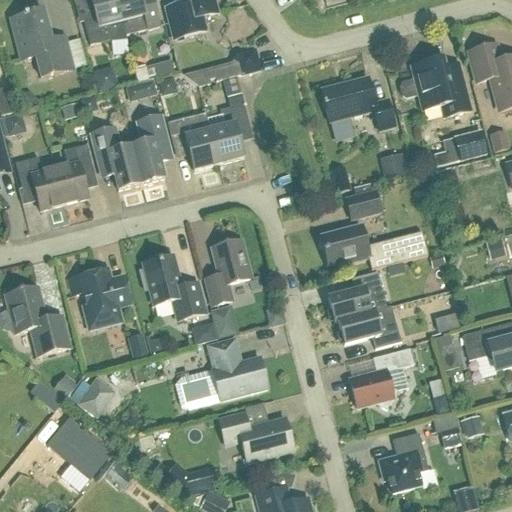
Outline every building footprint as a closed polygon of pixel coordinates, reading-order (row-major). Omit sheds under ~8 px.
[(126,43),(125,38),(124,39),(114,0),(89,0),(95,22),(84,25),(90,48),(111,43),(112,44),(126,43)] [(114,0),(124,39),(125,38),(159,30),(151,0),(114,0)] [(217,17),(212,0),(176,0),(179,9),(165,13),(173,44),(205,35),(205,34),(201,35),(198,22),(217,17)] [(51,51),(42,16),(27,19),(27,17),(23,18),(24,20),(11,24),(21,64),(39,60),(45,80),(73,73),(66,47),(65,47),(65,48),(51,51)] [(511,62),(500,65),(496,49),(468,56),(476,87),(491,83),(499,116),(511,112),(511,62)] [(239,78),(259,73),(254,53),(234,58),(239,78)] [(443,62),(410,71),(413,84),(401,87),(399,91),(401,100),(406,103),(417,100),(421,115),(440,111),(443,122),(471,115),(463,86),(450,89),(443,62)] [(175,65),(152,68),(153,76),(176,73),(175,65)] [(374,108),(367,82),(321,94),(324,108),(322,108),(323,112),(325,111),(329,127),(374,116),(379,136),(394,132),(387,104),(374,108)] [(135,103),(161,96),(158,83),(132,90),(135,103)] [(0,120),(13,117),(6,92),(0,93),(0,120)] [(209,134),(218,169),(243,162),(237,139),(250,136),(241,98),(228,101),(230,111),(219,114),(224,131),(209,134)] [(191,122),(167,128),(174,156),(187,152),(193,176),(218,169),(209,134),(205,118),(191,122)] [(164,183),(160,166),(172,163),(160,120),(136,126),(141,147),(131,150),(141,189),(164,183)] [(117,195),(141,189),(131,150),(120,153),(114,132),(90,138),(101,182),(113,179),(117,195)] [(487,159),(481,134),(453,141),(459,166),(487,159)] [(505,135),(489,139),(493,157),(509,154),(505,135)] [(0,178),(9,176),(0,140),(0,178)] [(54,173),(63,209),(88,203),(81,178),(93,175),(86,149),(63,155),(67,170),(54,173)] [(63,209),(54,173),(41,177),(38,162),(14,168),(21,193),(33,190),(39,216),(63,209)] [(344,171),(330,175),(337,198),(350,194),(344,171)] [(351,225),(380,217),(374,196),(345,203),(351,225)] [(320,241),(320,244),(318,247),(319,251),(323,253),(327,270),(349,264),(350,267),(368,263),(371,275),(427,260),(421,237),(391,244),(392,247),(367,253),(360,231),(320,241)] [(224,296),(222,291),(250,283),(240,245),(212,253),(219,280),(205,284),(212,311),(232,305),(229,294),(224,296)] [(180,292),(172,261),(157,265),(158,269),(143,272),(144,275),(139,276),(144,295),(149,294),(153,311),(172,306),(177,326),(205,318),(197,288),(180,292)] [(109,285),(104,283),(106,280),(105,274),(76,282),(67,284),(72,300),(83,297),(86,309),(83,310),(90,335),(105,331),(101,318),(116,314),(117,317),(118,317),(116,311),(130,308),(123,281),(110,285),(109,285)] [(370,316),(366,302),(383,298),(377,276),(351,283),(355,295),(327,302),(334,327),(337,326),(337,325),(370,316)] [(4,300),(8,314),(14,339),(30,335),(37,361),(70,353),(61,320),(46,324),(44,323),(40,310),(41,307),(37,292),(21,296),(21,295),(17,295),(18,297),(4,300)] [(230,311),(211,316),(218,343),(237,338),(230,311)] [(337,325),(337,326),(344,349),(371,342),(374,354),(401,347),(395,325),(377,330),(373,315),(370,316),(337,325)] [(456,319),(434,324),(437,337),(459,331),(456,319)] [(196,348),(216,343),(212,328),(195,332),(193,337),(196,348)] [(511,342),(500,345),(497,332),(500,332),(500,330),(462,340),(468,366),(485,361),(491,364),(494,376),(511,371),(511,342)] [(141,340),(128,343),(133,362),(146,359),(141,340)] [(437,359),(451,355),(447,340),(433,344),(437,359)] [(164,342),(149,345),(152,360),(167,357),(164,342)] [(234,344),(207,351),(212,373),(186,380),(184,374),(178,375),(179,381),(175,388),(181,410),(188,414),(267,394),(259,363),(240,367),(234,344)] [(386,413),(396,396),(392,392),(393,392),(390,392),(386,375),(413,368),(409,353),(372,363),(376,377),(349,385),(356,412),(367,410),(367,409),(369,404),(381,411),(386,413)] [(138,370),(115,372),(116,388),(139,387),(138,370)] [(100,403),(108,392),(95,383),(77,408),(96,422),(106,408),(100,403)] [(63,409),(67,394),(42,388),(38,403),(63,409)] [(444,401),(437,402),(434,407),(437,419),(448,416),(444,401)] [(511,416),(502,419),(509,446),(511,444),(511,416)] [(247,434),(243,418),(218,425),(225,450),(241,446),(246,467),(293,455),(285,424),(247,434)] [(468,422),(471,439),(483,437),(480,420),(468,422)] [(461,449),(456,432),(439,436),(444,453),(461,449)] [(420,490),(417,477),(427,474),(418,438),(392,445),(397,466),(379,470),(383,485),(388,484),(391,498),(420,490)] [(183,499),(188,478),(176,468),(170,476),(161,468),(154,476),(183,499)] [(459,494),(464,511),(483,511),(484,511),(478,489),(459,494)] [(258,511),(309,511),(308,506),(304,504),(286,508),(282,493),(255,500),(258,511)] [(200,511),(222,511),(226,505),(209,496),(200,511)]
